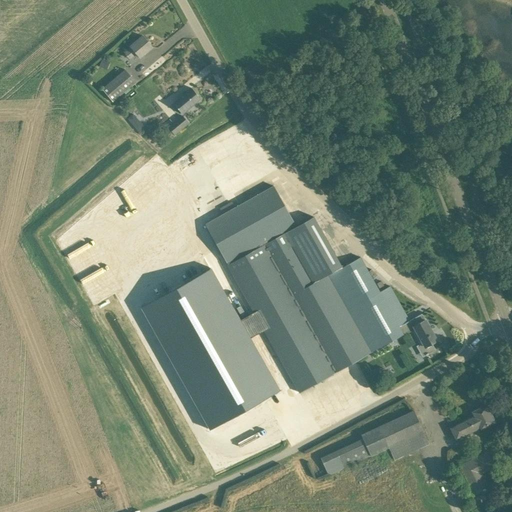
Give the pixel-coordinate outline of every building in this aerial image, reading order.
[(125,53),(130,59),(137,53),(140,57),(152,47),(143,36),(131,46),(132,47),(125,53)] [(102,59),(99,67),(107,70),(110,63),(102,59)] [(103,89),(113,101),(124,92),(130,87),(137,81),(126,69),(103,89)] [(174,103),(182,114),(200,99),(192,88),(174,103)] [(133,113),(127,118),(131,123),(137,119),(133,113)] [(182,115),(168,127),(175,135),(189,123),(182,115)] [(223,214),(205,224),(233,273),(297,388),(299,392),(366,355),(401,335),(397,326),(409,319),(390,286),(380,292),(373,279),(377,275),(371,269),(369,272),(360,257),(342,267),(313,217),(296,226),(273,186),(235,207),(233,202),(220,209),(223,214)] [(217,264),(147,303),(214,423),(283,385),(217,264)] [(437,341),(422,314),(409,321),(398,327),(402,334),(403,336),(412,332),(424,354),(434,348),(431,344),(437,341)] [(466,385),(471,380),(466,375),(461,380),(466,385)] [(450,427),(454,436),(457,440),(479,428),(480,429),(486,426),(495,422),(486,404),(471,412),(473,416),(450,427)] [(362,438),(320,458),(328,475),(388,448),(394,460),(429,443),(414,410),(361,435),(362,438)] [(480,473),(494,466),(487,453),(460,466),(474,494),(487,487),(480,473)]
